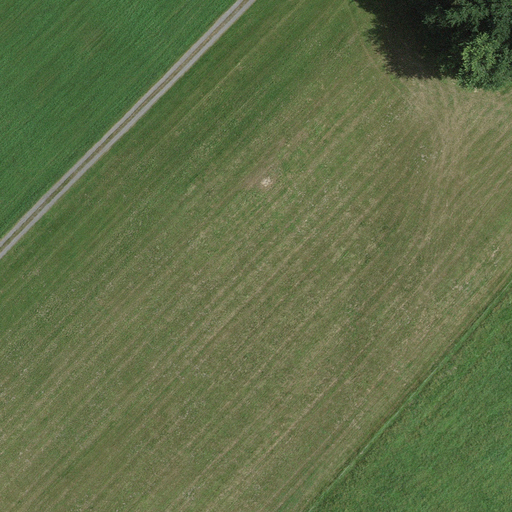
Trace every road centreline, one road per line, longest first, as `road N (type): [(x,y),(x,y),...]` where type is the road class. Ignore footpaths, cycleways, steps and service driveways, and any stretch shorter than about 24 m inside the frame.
road 1 (track): [(245,0),(0,253)]
road 2 (track): [(421,0),(457,47),(511,72)]
